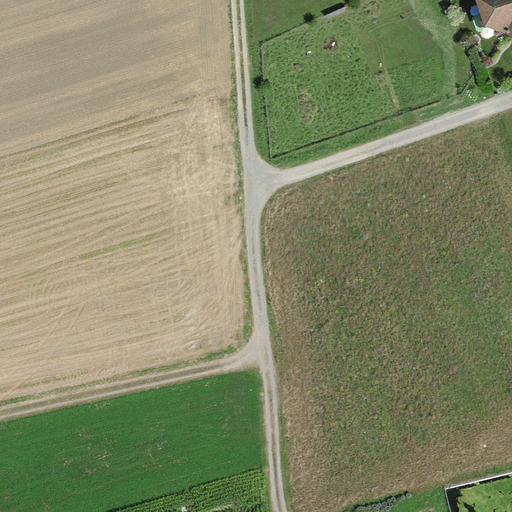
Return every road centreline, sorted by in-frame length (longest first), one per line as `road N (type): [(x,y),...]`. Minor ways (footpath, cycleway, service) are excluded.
road 1 (track): [(250,194),(251,345),(280,511)]
road 2 (track): [(511,101),(250,194)]
road 3 (track): [(251,345),(0,402)]
road 4 (track): [(238,0),(250,194)]
